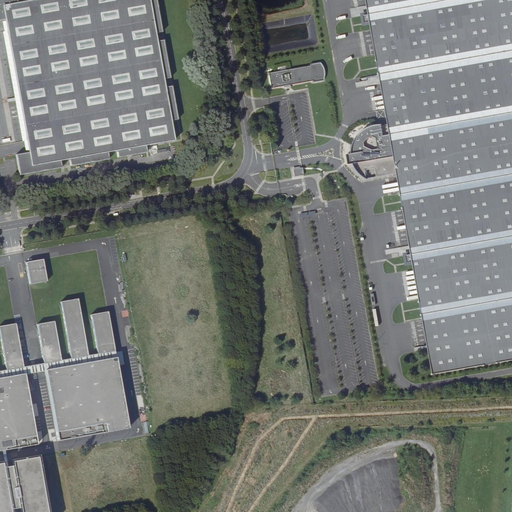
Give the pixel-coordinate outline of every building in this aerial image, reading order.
[(14,155),(17,176),(59,168),(58,162),(67,160),(68,167),(106,160),(105,153),(115,152),(116,158),(145,154),(143,147),(172,142),(169,122),(176,121),(170,87),(163,88),(162,80),(168,79),(162,41),(155,43),(154,34),(160,33),(154,0),(152,0),(148,1),(147,0),(36,0),(30,1),(29,0),(0,0),(0,18),(3,18),(26,153),(14,155)] [(365,22),(371,21),(379,67),(390,123),(383,124),(380,124),(378,124),(376,124),(374,125),(372,125),(369,127),(367,128),(365,129),(363,130),(361,133),(359,134),(357,137),(356,139),(354,143),(353,145),(353,147),(352,149),(352,151),(352,153),(348,154),(349,164),(354,163),(355,164),(355,166),(356,168),(358,170),(360,173),(362,174),(363,176),(365,177),(367,178),(398,173),(404,201),(413,253),(407,254),(408,259),(408,262),(415,261),(423,308),(425,318),(435,374),(511,359),(511,0),(367,0),(370,13),(364,14),(365,19),(365,22)] [(288,84),(312,80),(312,82),(323,80),(323,79),(323,78),(324,77),(324,75),(324,74),(324,73),(324,72),(324,71),(324,70),(324,69),(323,68),(323,67),(322,66),(322,65),(321,64),(321,63),(320,62),(309,64),(309,65),(268,73),(270,88),(283,85),(283,86),(289,85),(288,84)] [(302,167),(293,169),(294,176),(304,174),(302,167)] [(26,266),(30,288),(47,284),(43,262),(26,266)] [(69,359),(86,356),(76,302),(60,305),(69,359)] [(96,354),(113,351),(106,312),(89,315),(96,354)] [(42,364),(59,361),(52,321),(35,324),(41,359),(42,364)] [(21,367),(21,363),(15,328),(0,330),(0,339),(5,370),(21,367)] [(43,369),(113,356),(113,351),(96,354),(86,356),(69,359),(59,361),(42,364),(41,359),(21,363),(21,367),(5,370),(0,370),(0,376),(22,372),(43,369)] [(43,369),(55,442),(126,430),(113,356),(43,369)] [(0,452),(35,446),(22,372),(0,376),(0,452)] [(2,468),(0,468),(0,511),(46,511),(38,462),(9,467),(10,473),(3,474),(2,468)]
